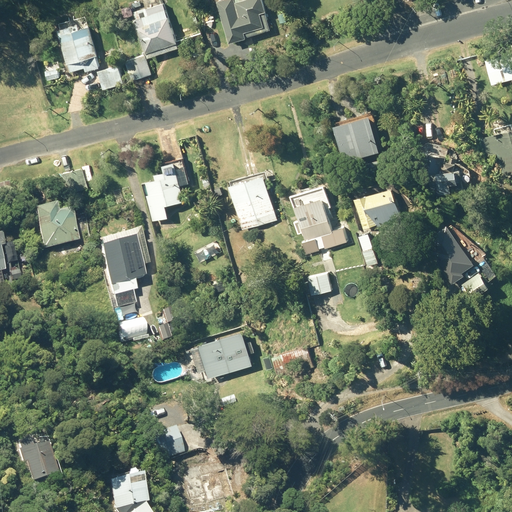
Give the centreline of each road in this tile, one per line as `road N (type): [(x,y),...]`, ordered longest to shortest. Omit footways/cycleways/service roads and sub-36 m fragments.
road 1 (residential): [(511,18),(0,156)]
road 2 (residential): [(283,511),(292,482),(333,437),(370,418),(511,381)]
